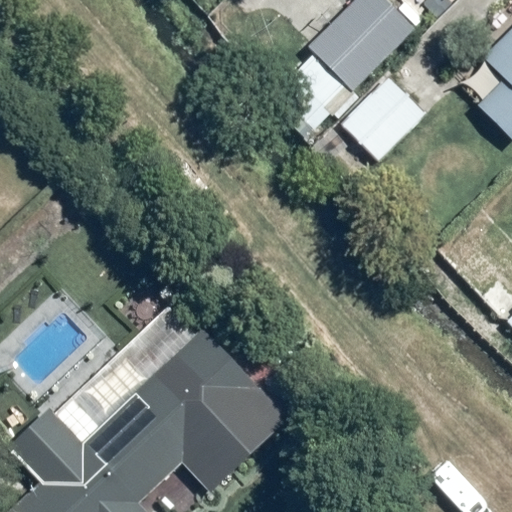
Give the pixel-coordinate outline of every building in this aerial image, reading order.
[(309,57),(262,106),(307,148),(360,92),(357,89),(408,36),(371,0),(357,0),(306,54),(309,57)] [(490,55),(461,82),(479,101),(471,109),(506,147),(511,140),(511,1),(474,38),(490,55)] [(394,75),(338,129),(377,169),(433,115),(394,75)] [(484,258),(462,278),(486,304),(508,285),(484,258)] [(32,485),(3,511),(137,511),(135,509),(197,450),(227,482),(294,419),(159,276),(131,303),(144,316),(1,452),(32,485)] [(511,312),(500,322),(511,336),(511,312)]
